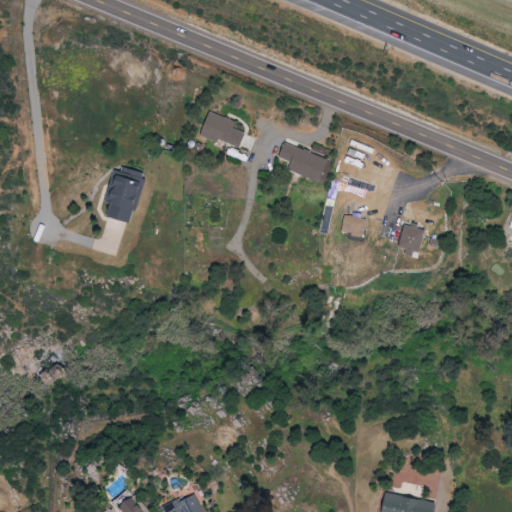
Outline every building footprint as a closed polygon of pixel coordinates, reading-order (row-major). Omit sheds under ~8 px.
[(201,134),(211,110),(226,116),(226,115),(232,117),(231,119),(236,120),(233,127),(246,132),(240,146),(220,137),(218,141),(201,134)] [(289,169),(321,182),(330,160),(286,142),(280,157),(292,162),(289,169)] [(148,174),(116,166),(107,203),(112,204),(109,216),(135,223),(148,174)] [(363,237),(367,219),(348,214),(343,231),(363,237)] [(407,255),(419,258),(426,229),(407,224),(400,247),(409,249),(407,255)] [(135,497),(128,490),(117,501),(124,507),(135,497)] [(437,511),(439,502),(390,492),(385,511),(437,511)] [(182,498),(163,507),(165,511),(206,511),(198,494),(184,502),(182,498)] [(124,507),(128,511),(145,511),(135,499),(124,507)]
